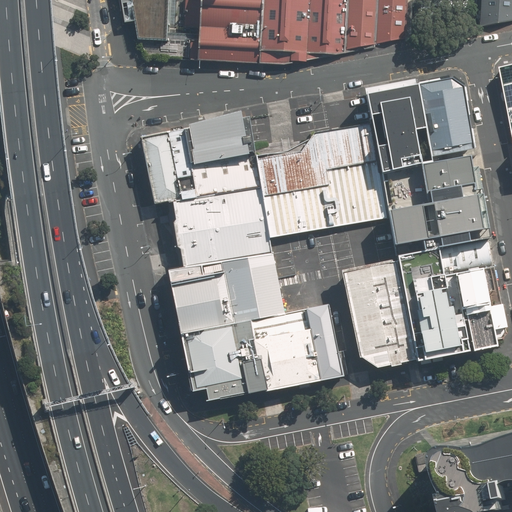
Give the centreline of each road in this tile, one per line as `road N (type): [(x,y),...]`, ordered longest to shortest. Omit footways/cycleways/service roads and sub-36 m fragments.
road 1 (motorway): [(5,0),(39,300),(91,511)]
road 2 (residential): [(106,98),(260,87),(476,50)]
road 3 (residential): [(106,98),(143,328),(161,388),(189,429)]
road 4 (motorway): [(65,252),(108,373),(164,452),(231,511)]
road 5 (motorway): [(65,252),(85,367),(125,511)]
road 6 (motorway): [(34,0),(65,252)]
road 7 (residential): [(189,429),(229,435),(422,406)]
road 8 (residential): [(476,50),(511,234)]
road 9 (motorway): [(47,511),(0,356)]
road 10 (residential): [(422,406),(384,451),(386,511)]
